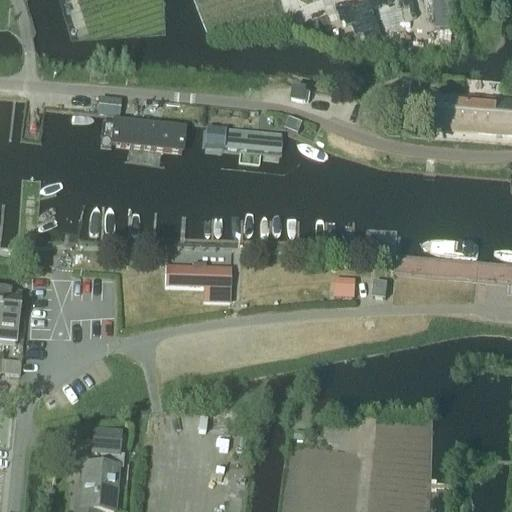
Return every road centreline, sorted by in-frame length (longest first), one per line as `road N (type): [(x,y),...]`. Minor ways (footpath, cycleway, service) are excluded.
road 1 (unclassified): [(0,86),(280,109),(380,147),(511,158)]
road 2 (unclassified): [(26,398),(57,366),(173,332),(366,313),(511,313)]
